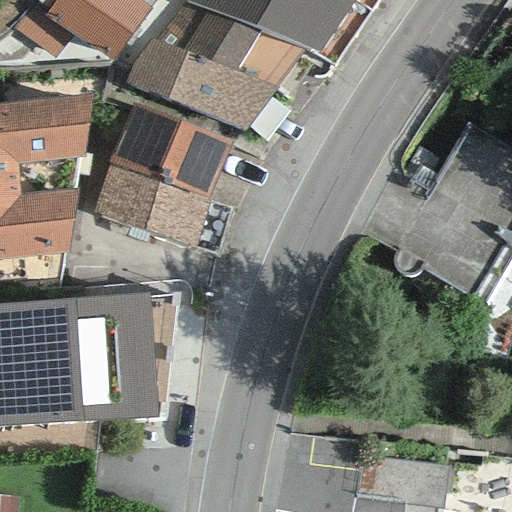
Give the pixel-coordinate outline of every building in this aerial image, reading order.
[(148,8),(154,0),(45,0),(41,6),(48,10),(43,16),(72,36),(111,62),(151,9),(148,8)] [(183,0),(155,41),(276,88),(303,48),(187,0),(183,0)] [(334,65),(378,0),(187,0),(303,48),(309,50),(334,65)] [(53,59),(72,36),(43,16),(48,10),(41,6),(37,3),(13,28),(53,59)] [(124,83),(242,132),(276,88),(155,41),(150,39),(133,63),(124,83)] [(91,94),(0,102),(0,260),(65,254),(77,191),(73,191),(77,158),(82,158),(91,94)] [(207,199),(231,142),(133,103),(108,165),(207,199)] [(407,278),(414,276),(420,269),(474,301),(511,236),(511,149),(468,124),(392,253),(392,263),(394,270),(399,275),(407,278)] [(92,212),(194,248),(207,199),(108,165),(92,212)] [(0,306),(0,430),(156,418),(148,294),(0,306)] [(0,511),(17,511),(18,499),(0,496),(0,511)]
